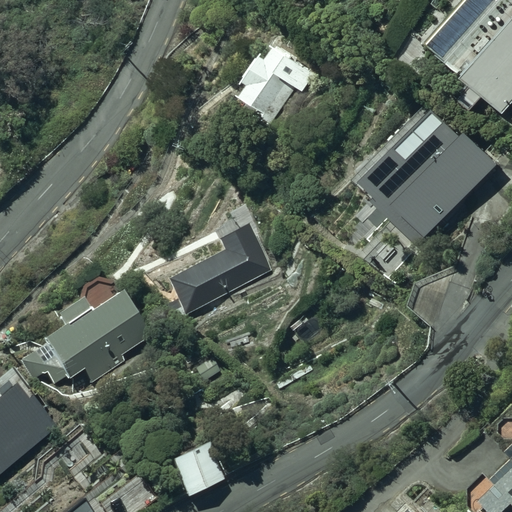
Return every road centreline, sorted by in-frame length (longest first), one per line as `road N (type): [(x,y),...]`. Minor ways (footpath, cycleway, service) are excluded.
road 1 (tertiary): [(219,511),(406,395),(511,278)]
road 2 (tertiary): [(166,0),(108,116),(0,242)]
